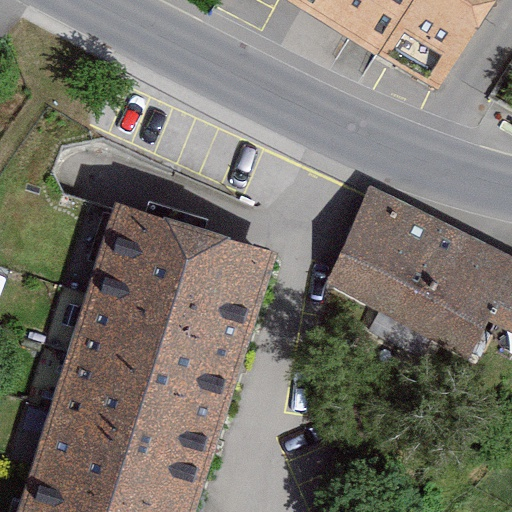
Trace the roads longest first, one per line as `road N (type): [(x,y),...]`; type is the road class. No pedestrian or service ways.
road 1 (tertiary): [(511,185),(425,162),(89,0)]
road 2 (unknown): [(327,164),(261,325),(242,403),(237,468),(245,511)]
